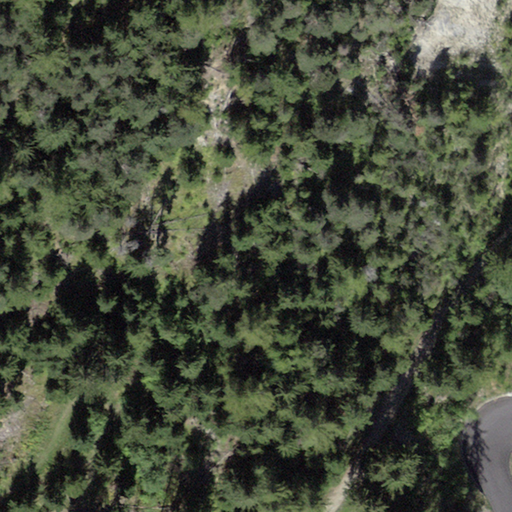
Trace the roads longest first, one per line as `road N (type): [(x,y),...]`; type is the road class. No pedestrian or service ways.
road 1 (track): [(511,232),(473,271),(354,473)]
road 2 (track): [(0,504),(27,481),(72,402),(105,397),(107,431),(58,511)]
